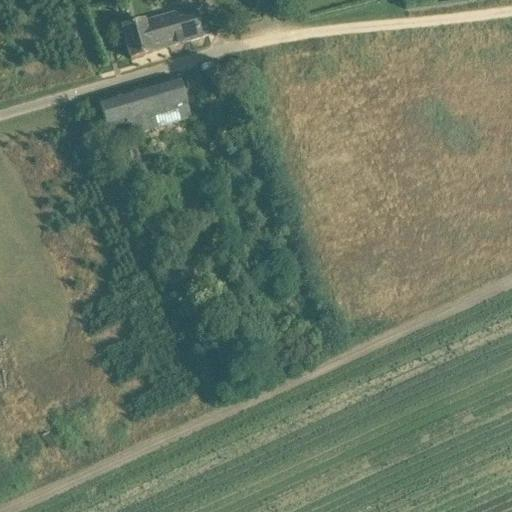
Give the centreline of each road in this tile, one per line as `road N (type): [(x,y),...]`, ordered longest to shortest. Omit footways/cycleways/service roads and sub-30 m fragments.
road 1 (track): [(251,42),(511,9)]
road 2 (unclassified): [(0,112),(251,42)]
